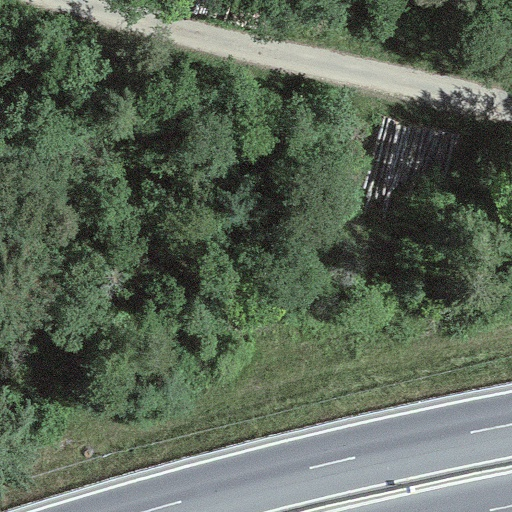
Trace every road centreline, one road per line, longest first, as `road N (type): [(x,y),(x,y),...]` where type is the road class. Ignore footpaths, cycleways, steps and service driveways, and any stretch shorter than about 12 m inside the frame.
road 1 (track): [(511,107),(78,0)]
road 2 (trunk): [(511,425),(146,511)]
